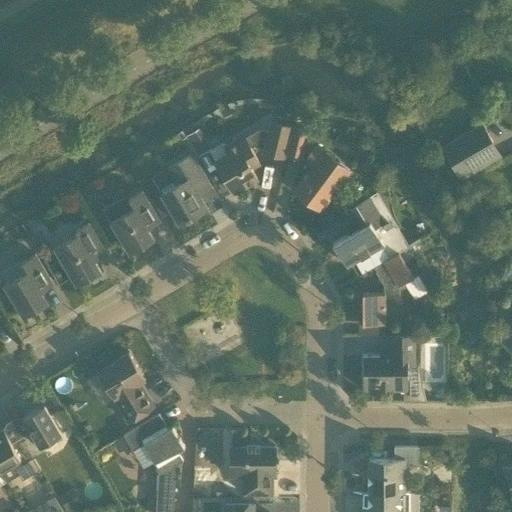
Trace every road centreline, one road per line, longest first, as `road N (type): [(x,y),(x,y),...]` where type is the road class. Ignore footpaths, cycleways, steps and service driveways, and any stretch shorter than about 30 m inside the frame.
road 1 (residential): [(316,418),(318,306),(279,244),(248,235),(132,302)]
road 2 (tertiary): [(256,0),(0,148)]
road 3 (residential): [(316,418),(205,415),(132,302)]
road 4 (residential): [(511,416),(316,418)]
road 5 (residential): [(132,302),(0,382)]
